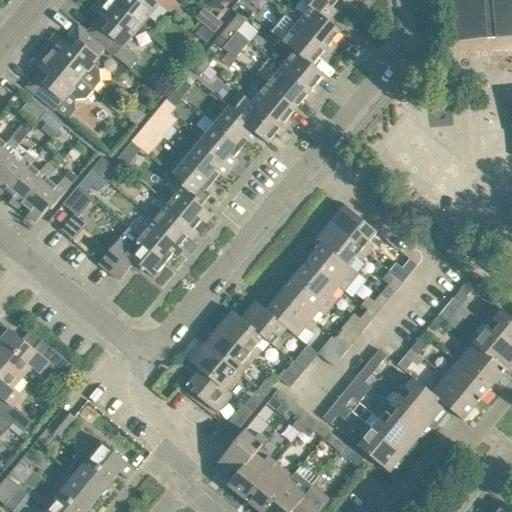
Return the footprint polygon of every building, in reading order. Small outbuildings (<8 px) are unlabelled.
[(126,46),(142,26),(111,0),(99,0),(91,10),(98,15),(100,17),(87,32),(105,49),(114,57),(130,70),(136,63),(135,53),(126,46)] [(159,3),(161,0),(111,0),(142,26),(160,4),(159,3)] [(333,7),(339,0),(300,0),(311,9),(311,8),(328,22),(337,11),(333,7)] [(511,0),(452,0),(453,4),(451,4),(451,8),(454,8),(457,37),(454,37),(454,42),(511,36),(511,95),(511,96),(511,102),(511,0)] [(341,32),(328,22),(311,8),(311,9),(297,26),(331,53),(337,46),(333,42),(341,32)] [(215,33),(223,24),(205,9),(197,18),(215,33)] [(238,31),(246,21),(238,14),(230,24),(238,31)] [(331,53),(297,26),(286,17),(272,33),(294,52),(295,52),(312,66),(313,66),(320,57),(325,61),(331,53)] [(204,24),(196,33),(207,42),(215,33),(204,24)] [(228,43),(238,31),(230,24),(220,36),(228,43)] [(100,58),(99,57),(105,49),(87,32),(78,25),(64,41),(55,34),(44,48),(82,80),(95,90),(102,82),(101,70),(95,65),(100,58)] [(228,43),(224,47),(237,58),(250,41),(238,31),(228,43)] [(82,80),(44,48),(31,64),(40,71),(26,87),(54,111),(62,101),(64,102),(69,95),(75,100),(87,99),(95,90),(82,80)] [(209,65),(217,55),(210,48),(202,58),(209,65)] [(324,75),(313,66),(312,66),(295,52),(294,52),(280,69),(315,97),(321,89),(316,85),(324,75)] [(200,76),(209,65),(202,58),(192,70),(200,76)] [(315,97),(280,69),(266,86),(296,110),(304,100),(308,104),(315,97)] [(183,96),(192,86),(184,80),(175,90),(183,96)] [(296,110),(266,86),(253,103),(287,130),(293,123),(288,119),(296,110)] [(174,107),(183,96),(175,90),(166,100),(174,107)] [(31,99),(21,110),(37,123),(41,119),(47,112),(31,99)] [(138,126),(147,115),(132,103),(123,114),(138,126)] [(253,103),(241,116),(239,119),(259,137),(267,144),(276,134),(280,138),(287,130),(253,103)] [(259,137),(239,119),(241,116),(230,106),(215,124),(227,134),(225,136),(241,150),(247,142),(252,146),(259,137)] [(63,125),(47,112),(41,119),(58,133),(63,125)] [(155,130),(164,120),(156,113),(147,123),(155,130)] [(146,142),(155,130),(147,123),(138,135),(146,142)] [(241,150),(225,136),(227,134),(215,124),(201,141),(213,150),(211,153),(231,170),(239,161),(234,158),(241,150)] [(14,151),(22,141),(29,132),(21,126),(6,144),(0,139),(0,165),(0,166),(14,150),(14,151)] [(231,170),(211,153),(213,150),(201,141),(187,158),(199,167),(197,170),(213,184),(219,176),(224,179),(231,170)] [(132,142),(116,161),(125,168),(141,149),(132,142)] [(17,179),(30,164),(30,165),(38,155),(30,148),(22,158),(14,151),(14,150),(0,166),(0,165),(0,194),(1,195),(5,191),(5,189),(15,177),(17,179)] [(54,157),(49,163),(56,169),(61,163),(54,157)] [(102,157),(84,179),(100,193),(109,182),(101,176),(111,165),(102,157)] [(213,184),(197,170),(199,167),(187,158),(173,175),(175,177),(175,176),(185,184),(183,187),(198,200),(196,203),(201,207),(202,207),(211,195),(206,191),(213,184)] [(34,194),(47,179),(56,169),(47,162),(39,172),(30,165),(30,164),(17,179),(15,177),(5,189),(5,191),(13,198),(9,202),(18,209),(22,205),(22,204),(32,192),(34,194)] [(69,171),(65,177),(73,183),(78,178),(69,171)] [(201,207),(196,203),(198,200),(183,187),(185,184),(175,176),(175,177),(166,187),(176,194),(168,203),(168,204),(184,217),(181,220),(194,230),(194,229),(201,221),(206,225),(213,216),(202,207),(201,207)] [(51,210),(64,195),(73,183),(65,177),(57,187),(47,179),(34,194),(32,192),(22,204),(22,205),(30,212),(26,216),(35,224),(48,208),(51,210)] [(94,199),(78,186),(63,205),(79,217),(94,199)] [(194,230),(181,220),(184,217),(168,204),(168,203),(159,196),(152,204),(161,212),(154,220),(154,221),(170,234),(167,237),(180,247),(180,246),(187,238),(191,242),(199,233),(194,229),(194,230)] [(377,232),(345,206),(341,210),(331,224),(367,253),(373,246),(369,242),(377,232)] [(180,247),(167,237),(170,234),(154,221),(154,220),(145,213),(138,221),(147,229),(140,238),(156,251),(154,254),(166,264),(173,255),(177,259),(185,250),(180,246),(180,247)] [(367,253),(331,224),(317,240),(316,241),(321,245),(326,249),(349,266),(356,258),(360,261),(367,253)] [(156,251),(140,238),(129,228),(115,245),(125,254),(135,262),(131,267),(139,274),(141,271),(143,273),(145,271),(153,278),(166,264),(154,254),(156,251)] [(109,272),(125,254),(115,245),(99,264),(109,272)] [(345,280),(353,270),(349,266),(326,249),(321,245),(307,262),(312,266),(338,288),(344,292),(350,284),(345,280)] [(120,281),(131,267),(135,262),(125,254),(109,272),(120,281)] [(403,283),(417,266),(410,260),(396,277),(403,283)] [(338,288),(312,266),(307,262),(304,265),(294,278),(330,308),(336,302),(331,297),(338,288)] [(388,301),(403,283),(396,277),(381,294),(388,301)] [(330,308),(294,278),(283,291),(279,295),(311,321),(318,313),(323,317),(330,308)] [(467,297),(475,288),(467,282),(459,291),(467,297)] [(375,317),(388,301),(381,294),(367,311),(375,317)] [(311,321),(279,295),(269,308),(266,311),(271,315),(286,329),(297,338),(305,329),(310,333),(316,325),(311,321)] [(446,321),(459,304),(453,299),(439,315),(446,321)] [(286,329),(271,315),(266,311),(255,302),(242,319),(264,337),(263,339),(277,350),(283,342),(278,338),(286,329)] [(511,318),(501,310),(492,320),(488,316),(482,323),(511,347),(511,318)] [(255,348),(263,339),(264,337),(242,319),(232,311),(229,315),(218,328),(255,359),(260,353),(255,348)] [(361,334),(375,317),(367,311),(353,328),(361,334)] [(439,330),(446,321),(439,315),(431,325),(439,330)] [(511,371),(511,347),(482,323),(474,333),(474,332),(468,340),(505,370),(509,374),(511,371)] [(255,359),(218,328),(207,341),(205,345),(204,346),(235,372),(242,363),(247,368),(255,359)] [(347,351),(361,334),(353,328),(340,344),(347,351)] [(76,369),(41,340),(33,350),(9,331),(0,342),(0,359),(22,377),(30,367),(39,374),(47,364),(67,380),(76,369)] [(418,355),(426,346),(419,340),(411,349),(418,355)] [(505,370),(468,340),(467,340),(472,344),(465,353),(460,349),(454,357),(491,387),(505,370)] [(334,367),(347,351),(340,344),(326,361),(334,367)] [(240,376),(235,372),(204,346),(190,363),(199,370),(221,389),(229,380),(234,384),(240,376)] [(304,371),(318,354),(308,346),(293,363),(304,371)] [(372,375),(387,357),(379,350),(364,368),(372,375)] [(405,371),(412,362),(405,356),(398,365),(405,371)] [(491,387),(454,357),(441,374),(477,404),(491,387)] [(20,397),(12,390),(22,377),(0,359),(0,413),(12,424),(23,433),(32,422),(12,406),(20,397)] [(291,388),(304,371),(293,363),(280,379),(291,388)] [(358,391),(372,375),(364,368),(350,385),(358,391)] [(231,396),(221,389),(199,370),(185,387),(217,413),(231,396)] [(477,404),(441,374),(440,374),(433,381),(438,385),(431,394),(445,406),(450,410),(463,421),(477,404)] [(445,406),(431,394),(412,379),(404,388),(399,384),(393,392),(436,427),(450,410),(445,406)] [(266,396),(274,386),(266,380),(258,389),(266,396)] [(345,407),(358,391),(350,385),(337,401),(345,407)] [(296,404),(278,390),(272,398),(289,412),(296,404)] [(436,427),(393,392),(398,396),(390,405),(386,401),(380,409),(422,443),(436,427)] [(252,413),(260,404),(252,397),(244,407),(252,413)] [(331,424),(345,407),(337,401),(323,418),(331,424)] [(313,418),(296,404),(289,412),(306,426),(313,418)] [(234,434),(252,413),(244,407),(243,406),(238,411),(225,427),(234,434)] [(65,436),(77,420),(63,409),(51,424),(48,427),(56,433),(62,439),(65,436)] [(422,443),(380,409),(373,416),(374,417),(367,425),(371,429),(408,459),(422,443)] [(0,438),(12,424),(0,413),(0,438)] [(329,431),(319,423),(313,418),(306,426),(323,439),(329,431)] [(394,477),(408,459),(371,429),(367,425),(363,430),(368,434),(357,447),(394,477)] [(45,445),(56,433),(48,427),(38,439),(45,445)] [(235,476),(254,454),(265,440),(257,433),(253,438),(245,431),(219,463),(220,463),(223,466),(235,476)] [(346,445),(329,431),(323,439),(340,453),(346,445)] [(102,442),(88,459),(87,459),(113,481),(119,473),(129,481),(137,471),(102,442)] [(28,467),(28,466),(38,455),(30,449),(20,461),(28,467)] [(357,467),(364,459),(355,452),(348,460),(357,467)] [(113,481),(87,459),(88,459),(83,454),(68,471),(100,497),(113,481)] [(244,499),(271,468),(274,463),(267,457),(263,461),(254,454),(235,476),(228,485),(244,499)] [(34,471),(28,466),(28,467),(20,461),(10,473),(5,478),(19,489),(34,471)] [(260,511),(261,511),(291,477),(283,471),(280,475),(271,468),(244,499),(249,503),(260,511)] [(87,511),(100,497),(68,471),(54,488),(60,493),(59,493),(82,511),(87,511)] [(291,511),(304,495),(312,486),(295,472),(291,477),(261,511),(291,511)] [(0,499),(6,505),(19,489),(5,478),(2,482),(0,484),(0,499)] [(320,511),(330,500),(312,486),(304,495),(291,511),(320,511)] [(82,511),(59,493),(45,510),(47,511),(82,511)] [(511,511),(511,509),(504,503),(497,511),(511,511)]
